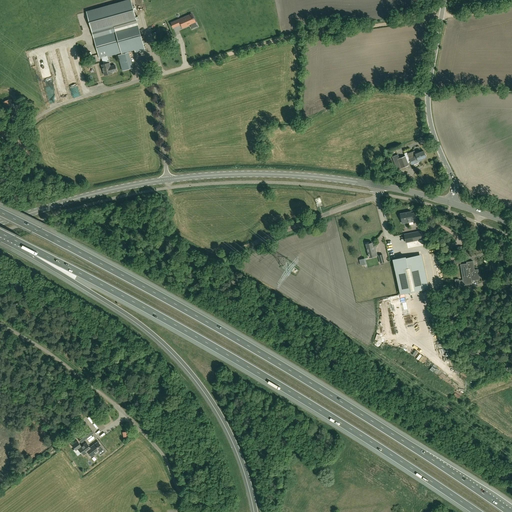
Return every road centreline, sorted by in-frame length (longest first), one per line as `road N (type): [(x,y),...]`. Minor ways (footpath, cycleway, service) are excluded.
road 1 (motorway): [(509,511),(317,387),(0,211)]
road 2 (motorway): [(27,246),(226,354),(476,511)]
road 3 (motorway): [(27,246),(140,324),(190,372),(236,446),(255,511)]
road 4 (track): [(440,16),(277,40),(153,76)]
road 5 (secondary): [(451,203),(323,177),(167,180)]
road 6 (unclassified): [(177,488),(160,453),(110,400),(0,324)]
road 7 (unclassified): [(167,180),(153,76),(47,110)]
road 8 (unclassified): [(451,203),(453,180),(428,112),(444,0)]
road 9 (secondary): [(0,223),(167,180)]
